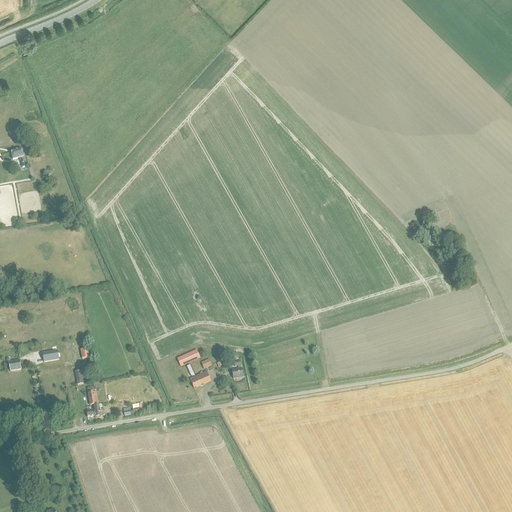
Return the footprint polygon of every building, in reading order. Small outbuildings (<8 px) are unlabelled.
[(13,160),(20,158),(24,157),(22,149),(11,151),(13,160)] [(81,350),(82,359),(89,358),(88,349),(81,350)] [(177,359),(181,367),(200,358),(197,350),(177,359)] [(57,351),(42,353),(44,363),(59,360),(57,351)] [(9,366),(10,372),(21,370),(20,361),(10,363),(9,358),(6,358),(8,367),(9,366)] [(203,363),(205,369),(212,366),(209,361),(203,363)] [(232,370),(234,379),(243,378),(242,368),(240,362),(235,363),(235,367),(238,367),(238,369),(232,370)] [(75,372),(77,385),(84,384),(81,371),(75,372)] [(190,379),(194,389),(210,381),(206,372),(190,379)] [(89,394),(90,406),(100,404),(99,400),(97,400),(96,393),(89,394)] [(87,411),(87,417),(95,417),(94,409),(94,406),(91,407),(92,409),(87,410),(87,411)]
